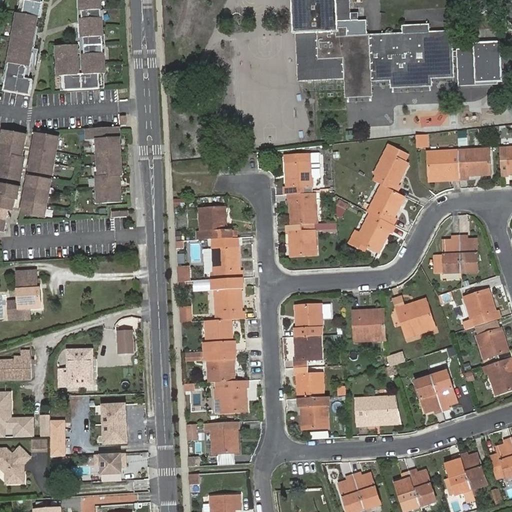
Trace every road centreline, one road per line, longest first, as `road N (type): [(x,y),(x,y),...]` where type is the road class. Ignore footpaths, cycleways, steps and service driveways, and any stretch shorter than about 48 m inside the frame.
road 1 (tertiary): [(141,0),(168,511)]
road 2 (residential): [(271,282),(390,275),(410,263),(442,207),(492,197)]
road 3 (residential): [(511,414),(397,449),(277,448)]
road 4 (residential): [(277,448),(271,282)]
road 5 (residential): [(271,282),(265,193),(254,184),(219,182)]
